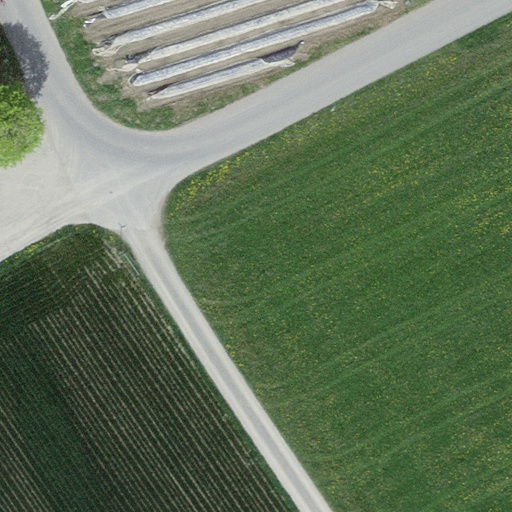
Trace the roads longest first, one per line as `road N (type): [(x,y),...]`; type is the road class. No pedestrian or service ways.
road 1 (unclassified): [(14,0),(60,97),(85,129),(153,152),(240,127),(485,0)]
road 2 (track): [(0,243),(119,146),(150,252),(318,511)]
